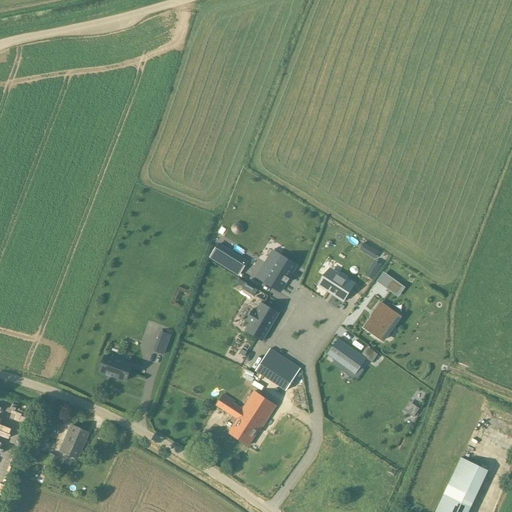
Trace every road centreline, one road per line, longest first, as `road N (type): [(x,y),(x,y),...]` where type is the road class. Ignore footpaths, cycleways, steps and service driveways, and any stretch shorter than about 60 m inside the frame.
road 1 (unclassified): [(271,511),(152,433),(0,372)]
road 2 (track): [(511,395),(373,343),(334,318),(306,356)]
road 3 (track): [(0,46),(184,0)]
